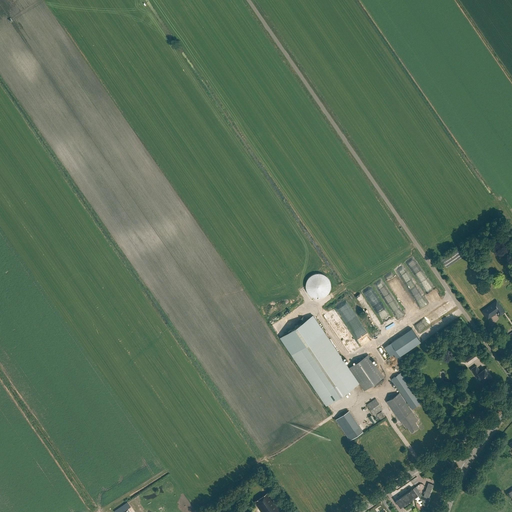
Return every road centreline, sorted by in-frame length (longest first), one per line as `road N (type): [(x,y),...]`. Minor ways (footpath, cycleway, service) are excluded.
road 1 (unclassified): [(248,0),(511,378)]
road 2 (track): [(341,410),(274,456),(223,476)]
